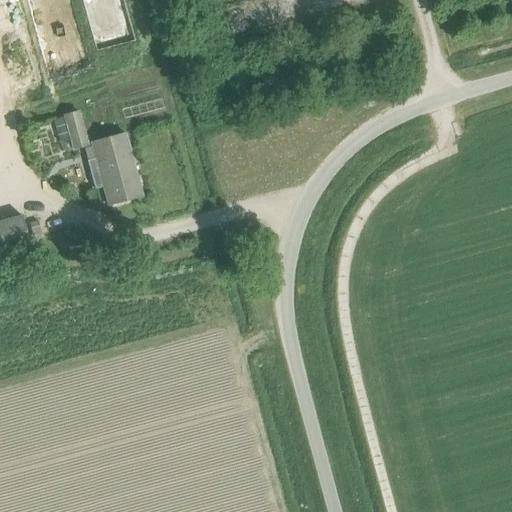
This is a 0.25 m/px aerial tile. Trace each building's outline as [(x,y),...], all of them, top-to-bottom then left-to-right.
[(282,0),(288,17),(349,0),(282,0)] [(130,27),(45,47),(52,75),(136,55),(130,27)] [(76,148),(86,146),(77,113),(67,115),(76,148)] [(107,206),(141,197),(124,135),(90,144),(94,159),(86,162),(94,190),(102,188),(107,206)] [(20,216),(0,221),(0,264),(31,256),(20,216)]
